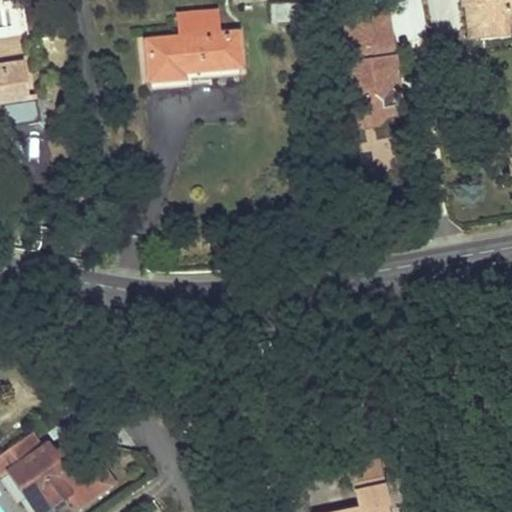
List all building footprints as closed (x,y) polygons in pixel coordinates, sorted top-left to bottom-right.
[(511,0),(473,0),(473,3),(465,3),(466,31),(483,30),(483,35),(506,34),(504,7),(511,6),(511,0)] [(299,18),(298,10),(297,3),(269,5),(270,21),(299,18)] [(235,34),(226,35),(218,35),(215,11),(177,15),(179,38),(146,41),(150,80),(178,77),(177,70),(238,64),(235,34)] [(390,13),(363,17),(367,45),(394,41),(390,13)] [(367,45),(363,17),(343,20),(347,48),(355,47),(357,63),(349,64),(351,76),(340,77),(335,87),(337,103),(348,101),(351,123),(361,130),(373,128),(382,118),(381,108),(404,104),(402,94),(389,86),(388,75),(397,64),(394,41),(367,45)] [(355,47),(347,48),(349,64),(357,63),(355,47)] [(34,101),(30,102),(25,102),(20,64),(0,67),(0,127),(37,122),(34,101)] [(402,94),(397,64),(388,75),(389,86),(402,94)] [(404,104),(381,108),(382,118),(405,115),(404,104)] [(30,457),(20,442),(0,455),(0,476),(1,477),(8,473),(32,511),(41,511),(63,498),(72,511),(76,511),(112,488),(100,471),(77,465),(73,481),(67,477),(46,447),(30,457)] [(376,465),(350,470),(353,487),(366,484),(379,481),(376,465)] [(379,481),(366,484),(353,487),(359,511),(356,511),(382,511),(382,508),(385,507),(379,481)]
